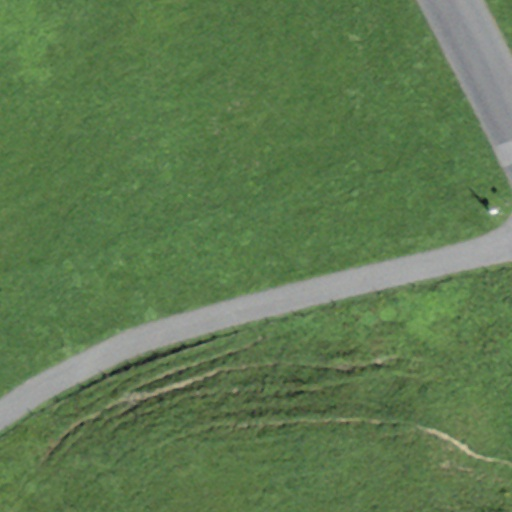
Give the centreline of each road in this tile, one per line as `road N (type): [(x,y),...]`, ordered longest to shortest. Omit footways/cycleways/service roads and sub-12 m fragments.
road 1 (residential): [(0,418),(122,347),(511,251)]
road 2 (tertiary): [(446,0),(511,125)]
